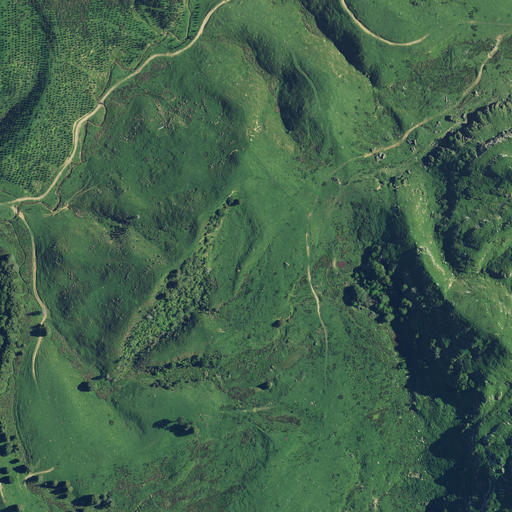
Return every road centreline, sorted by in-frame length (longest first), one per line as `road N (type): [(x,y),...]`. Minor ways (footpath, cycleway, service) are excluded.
road 1 (track): [(1,201),(58,199),(69,121),(222,0)]
road 2 (track): [(337,0),(363,38),(380,46),(511,33)]
